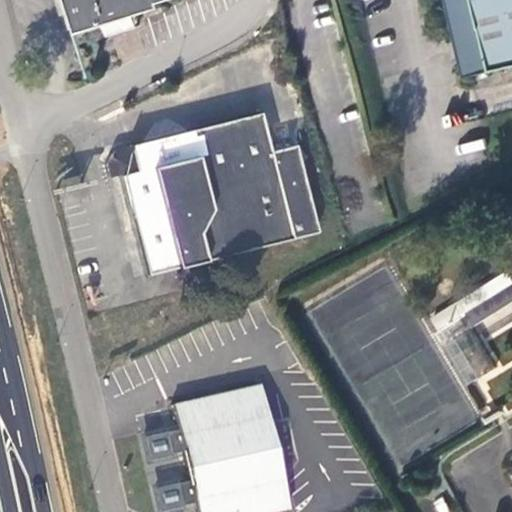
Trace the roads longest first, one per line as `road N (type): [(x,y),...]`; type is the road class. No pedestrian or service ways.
road 1 (unclassified): [(114,511),(20,130)]
road 2 (unclassified): [(253,0),(234,28),(75,111),(20,130)]
road 3 (secondary): [(27,511),(0,385)]
